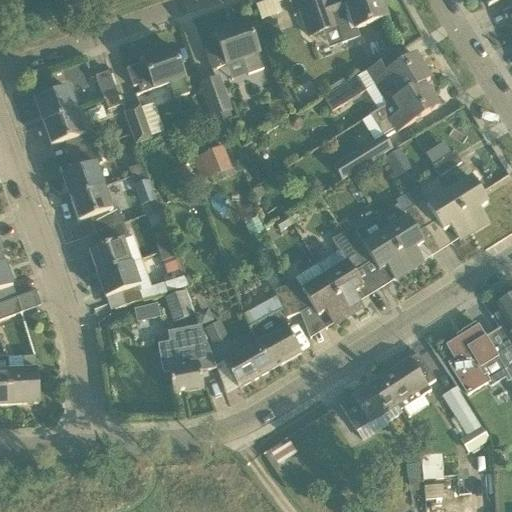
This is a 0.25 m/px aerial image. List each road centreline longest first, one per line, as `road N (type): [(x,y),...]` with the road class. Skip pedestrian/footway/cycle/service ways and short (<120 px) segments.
road 1 (residential): [(87,444),(227,430),(511,259)]
road 2 (residential): [(87,444),(73,332),(0,131)]
road 3 (residential): [(0,68),(189,0)]
road 4 (residential): [(511,115),(440,0)]
